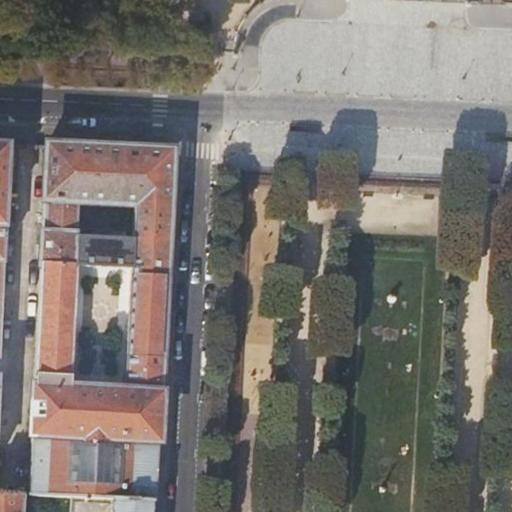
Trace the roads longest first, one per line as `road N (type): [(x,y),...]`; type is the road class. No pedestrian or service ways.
road 1 (residential): [(206,107),(183,511)]
road 2 (residential): [(206,107),(511,119)]
road 3 (residential): [(206,107),(0,99)]
